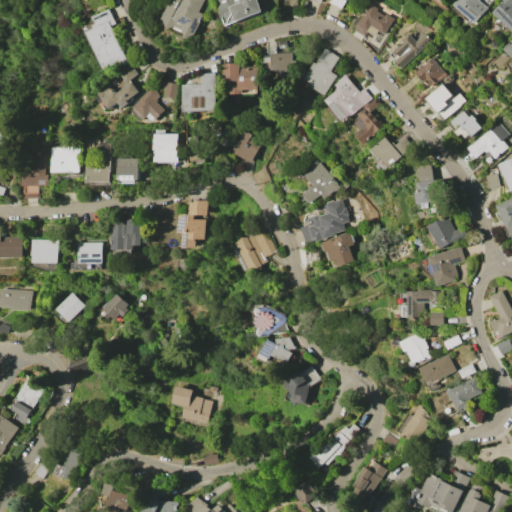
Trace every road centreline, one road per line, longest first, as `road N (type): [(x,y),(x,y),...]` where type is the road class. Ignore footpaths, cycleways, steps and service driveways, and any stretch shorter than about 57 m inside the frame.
road 1 (residential): [(337,511),(336,487),(371,426),(374,400),(311,344),(287,240),(253,190),(220,184),(108,209),(0,214)]
road 2 (residential): [(126,0),(157,59),(172,68),(298,23),(344,39),(455,165),(491,250),(511,272)]
road 3 (residential): [(72,511),(119,461),(201,475),(270,461),(327,421),(351,373)]
road 4 (residential): [(0,348),(41,355),(63,386),(0,502)]
road 5 (residential): [(444,447),(486,430),(506,408),(484,348)]
